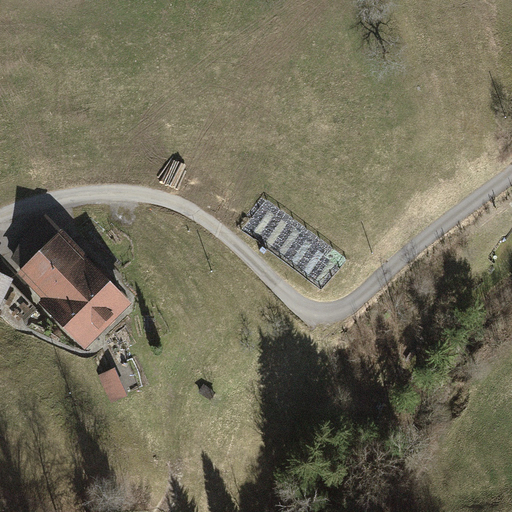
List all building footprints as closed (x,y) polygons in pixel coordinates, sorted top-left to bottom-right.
[(12,260),(22,271),(63,233),(46,215),(25,235),(12,260)] [(39,303),(84,351),(109,328),(132,306),(63,233),(22,271),(18,275),(42,301),(39,303)] [(99,234),(89,244),(100,255),(110,246),(99,234)] [(0,306),(12,281),(0,275),(0,306)] [(25,302),(16,310),(25,320),(33,311),(25,302)] [(430,330),(411,321),(401,342),(420,351),(430,330)] [(97,375),(110,402),(127,394),(113,366),(97,375)] [(401,377),(387,371),(376,397),(390,403),(401,377)] [(203,383),(198,392),(209,398),(214,390),(203,383)]
